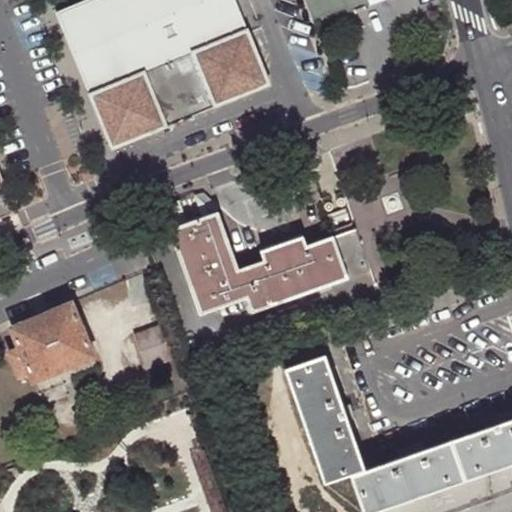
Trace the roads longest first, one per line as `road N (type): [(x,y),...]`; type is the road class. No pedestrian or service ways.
road 1 (residential): [(486,67),(142,197)]
road 2 (unclassified): [(142,197),(199,346),(336,296)]
road 3 (residential): [(142,197),(0,251)]
